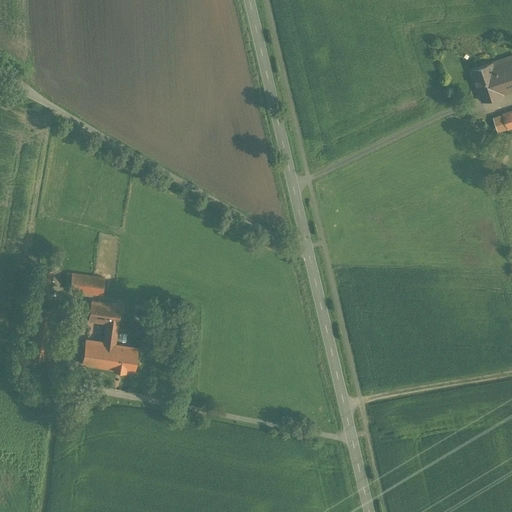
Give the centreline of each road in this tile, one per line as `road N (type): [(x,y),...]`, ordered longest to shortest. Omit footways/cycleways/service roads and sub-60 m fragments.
road 1 (unclassified): [(306,247),(297,249),(0,81)]
road 2 (secondary): [(306,247),(368,511)]
road 3 (secondary): [(249,0),(306,247)]
road 4 (track): [(342,401),(511,372)]
road 5 (track): [(41,511),(53,403),(66,381)]
